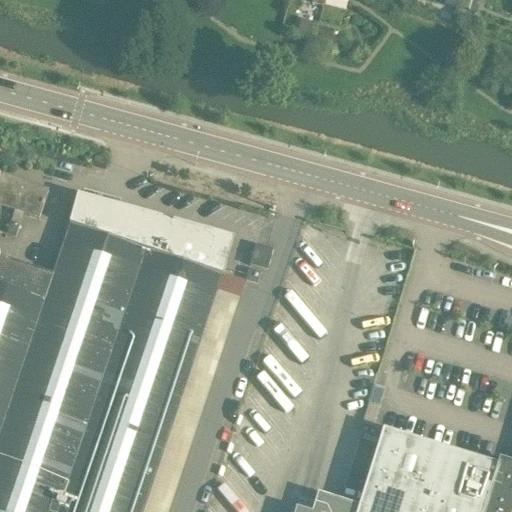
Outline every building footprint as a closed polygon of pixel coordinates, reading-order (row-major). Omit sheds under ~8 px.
[(475,0),(464,0),(462,9),(469,11),(469,13),(477,15),(479,8),(475,7),(477,0),(476,0),(475,0)] [(299,34),(315,38),(319,26),(302,22),(299,34)] [(319,26),(315,38),(332,43),(335,31),(319,26)] [(0,207),(14,213),(24,184),(0,175),(0,207)] [(48,192),(24,184),(14,213),(38,221),(48,192)] [(0,511),(144,511),(224,277),(222,277),(233,239),(79,197),(71,226),(69,225),(52,277),(0,258),(0,511)] [(15,239),(20,224),(12,221),(6,235),(15,239)] [(267,272),(273,251),(255,246),(250,266),(267,272)] [(258,286),(261,273),(249,270),(245,282),(258,286)] [(375,387),(364,423),(373,426),(385,390),(375,387)] [(511,511),(511,465),(500,462),(498,468),(384,432),(360,508),(359,511),(511,511)] [(313,511),(359,511),(360,508),(318,495),(313,511)]
